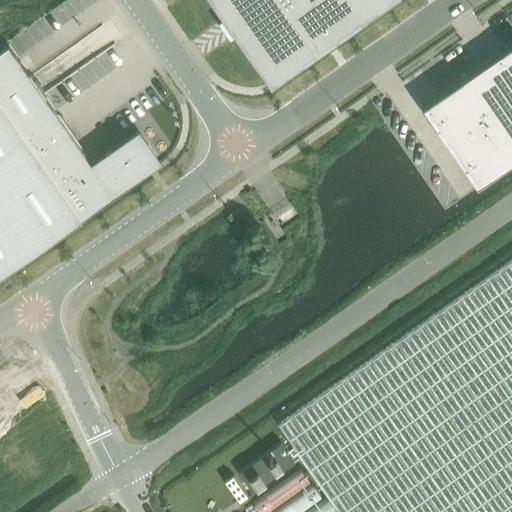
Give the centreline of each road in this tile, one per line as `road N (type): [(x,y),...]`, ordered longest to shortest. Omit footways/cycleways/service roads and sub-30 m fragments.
road 1 (unclassified): [(122,476),(511,206)]
road 2 (unclassified): [(238,154),(459,0)]
road 3 (unclassified): [(29,301),(238,154)]
road 4 (unclassified): [(122,476),(29,301)]
road 5 (unclassified): [(238,154),(130,0)]
